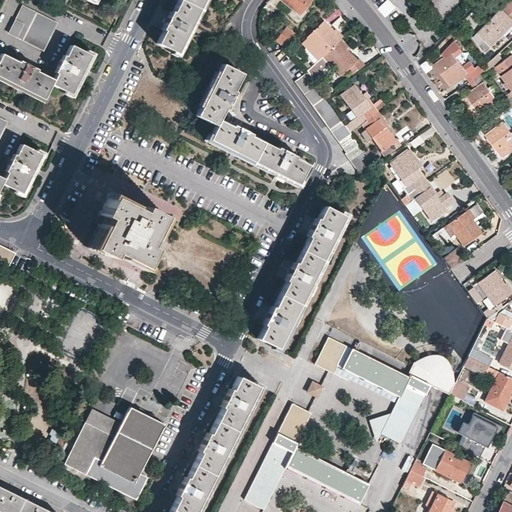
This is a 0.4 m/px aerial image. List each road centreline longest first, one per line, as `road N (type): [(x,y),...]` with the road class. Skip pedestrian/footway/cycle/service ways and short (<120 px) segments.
road 1 (residential): [(231,347),(324,159),(315,132),(253,40),(257,0)]
road 2 (residential): [(151,0),(45,216),(25,234)]
road 3 (residential): [(511,208),(357,0)]
road 4 (residential): [(231,347),(25,234)]
road 5 (residential): [(148,511),(231,347)]
